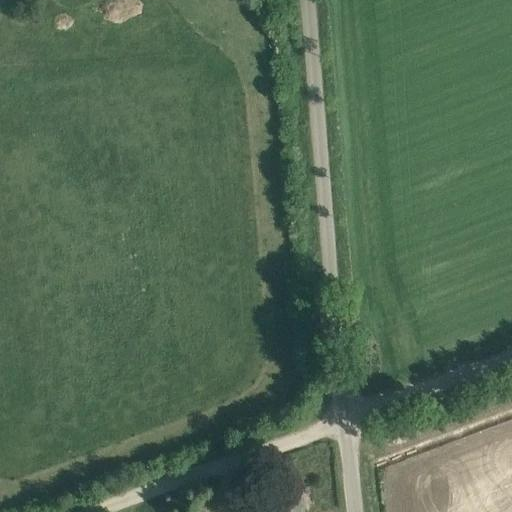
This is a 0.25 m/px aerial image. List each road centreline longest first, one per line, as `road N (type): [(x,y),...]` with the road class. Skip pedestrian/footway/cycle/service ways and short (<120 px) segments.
road 1 (unclassified): [(355,511),(307,0)]
road 2 (track): [(511,357),(98,511)]
